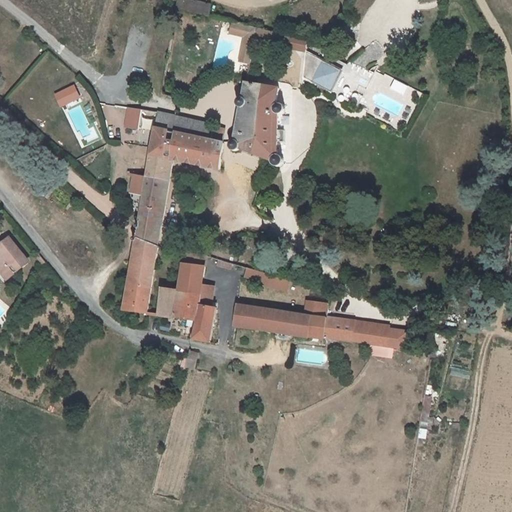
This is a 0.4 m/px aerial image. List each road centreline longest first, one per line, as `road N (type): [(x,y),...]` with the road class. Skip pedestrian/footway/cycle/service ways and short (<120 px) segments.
road 1 (residential): [(0,196),(83,301),(125,334),(218,352),(229,278)]
road 2 (unknown): [(0,113),(86,196),(130,218)]
road 3 (track): [(475,0),(507,65),(511,123)]
